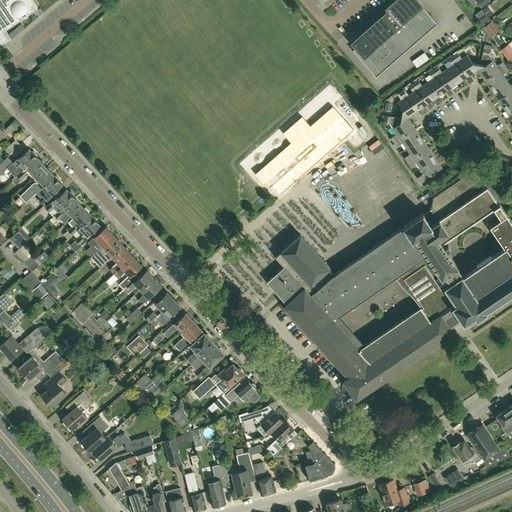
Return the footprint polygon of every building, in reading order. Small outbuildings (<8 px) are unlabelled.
[(0,0),(0,29),(1,31),(23,16),(23,17),(24,17),(25,17),(26,17),(27,16),(28,15),(28,14),(28,13),(28,12),(38,6),(33,0),(0,0)] [(376,77),(437,23),(417,0),(395,0),(387,7),(389,10),(375,22),(355,39),(359,44),(357,47),(352,50),(376,77)] [(480,18),(478,19),(483,25),(485,24),(491,20),(486,14),(480,18)] [(499,31),(491,21),(483,26),(491,37),(499,31)] [(507,43),(502,38),(500,39),(497,35),(493,39),(500,48),(507,43)] [(511,48),(508,43),(500,49),(508,60),(509,58),(511,56),(511,48)] [(485,80),(505,66),(502,61),(497,65),(489,55),(491,46),(484,44),(479,72),(485,80)] [(425,53),(412,61),(417,67),(429,59),(425,53)] [(476,71),(477,63),(473,62),(467,55),(462,59),(458,53),(453,56),(467,77),(476,71)] [(467,77),(453,56),(449,59),(453,65),(447,68),(458,83),(467,77)] [(458,83),(447,68),(442,72),(438,66),(434,70),(448,90),(458,83)] [(492,90),(506,80),(503,74),(508,71),(505,66),(485,80),(492,90)] [(448,90),(434,70),(429,73),(433,78),(427,82),(438,97),(448,90)] [(438,97),(427,82),(422,86),(418,80),(417,78),(414,81),(415,82),(414,83),(428,104),(438,97)] [(498,100),(511,90),(511,83),(510,85),(506,80),(492,90),(498,100)] [(428,104),(414,83),(409,86),(413,92),(408,95),(418,110),(428,104)] [(418,110),(408,95),(404,90),(399,93),(403,98),(397,102),(402,110),(402,114),(410,116),(418,110)] [(505,110),(511,105),(511,90),(498,100),(505,110)] [(415,128),(409,120),(386,115),(384,122),(389,123),(396,133),(391,137),(394,142),(415,128)] [(406,148),(421,138),(415,128),(394,142),(397,146),(403,142),(406,148)] [(408,162),(428,147),(421,138),(406,148),(410,153),(404,157),(408,162)] [(21,144),(16,140),(6,149),(10,154),(21,144)] [(308,160),(307,160),(314,169),(338,149),(331,140),(330,141),(318,151),(313,155),(308,160)] [(435,157),(428,147),(408,162),(411,166),(416,162),(420,168),(435,157)] [(25,168),(36,157),(37,157),(29,149),(20,157),(9,167),(12,171),(21,163),(25,168)] [(39,161),(36,157),(25,168),(17,175),(21,179),(29,172),(33,177),(35,175),(35,176),(45,167),(44,165),(45,163),(42,160),(39,161)] [(442,168),(435,157),(420,168),(424,173),(418,177),(421,182),(442,168)] [(511,220),(500,202),(506,198),(505,196),(508,194),(501,183),(497,186),(482,164),(434,197),(432,208),(424,213),(423,212),(404,225),(333,274),(328,268),(330,266),(326,262),(301,234),(276,256),(284,266),(278,271),(280,274),(275,278),(273,276),(267,281),(280,296),(284,300),(286,302),(288,303),(286,306),(349,376),(344,379),(356,397),(452,331),(444,319),(456,311),(464,324),(475,316),(477,319),(489,312),(488,310),(511,293),(511,220)] [(54,177),(54,176),(51,173),(52,171),(49,167),(46,168),(45,167),(35,176),(36,176),(34,178),(39,183),(31,190),(35,194),(37,192),(54,177)] [(62,184),(54,176),(54,177),(37,192),(41,197),(39,200),(42,204),(54,193),(53,193),(62,184)] [(75,197),(67,189),(57,197),(46,207),(49,211),(53,208),(58,212),(74,197),(74,198),(75,197)] [(73,216),(83,207),(74,198),(74,197),(58,212),(54,215),(62,224),(72,214),(73,216)] [(92,217),(92,216),(89,213),(90,211),(86,207),(84,208),(83,207),(73,216),(74,217),(69,222),(73,226),(68,230),(72,235),(80,228),(92,217)] [(91,233),(100,224),(92,216),(92,217),(80,228),(84,232),(76,240),(80,244),(91,233)] [(92,256),(115,235),(106,225),(88,242),(92,246),(87,250),(92,256)] [(18,230),(10,238),(20,248),(28,240),(18,230)] [(101,266),(124,245),(115,235),(92,256),(101,266)] [(110,269),(114,273),(114,274),(134,256),(125,246),(113,257),(118,262),(110,269)] [(32,271),(32,272),(39,265),(31,256),(24,262),(32,271)] [(143,265),(134,256),(114,274),(114,273),(106,280),(111,285),(126,271),(129,275),(119,284),(123,289),(136,277),(133,274),(143,265)] [(16,272),(9,264),(1,270),(8,278),(16,272)] [(141,289),(154,277),(147,270),(128,287),(130,289),(136,284),(141,289)] [(32,272),(32,271),(22,280),(32,290),(41,281),(32,272)] [(64,272),(59,276),(63,281),(68,277),(64,272)] [(162,286),(154,277),(141,289),(145,293),(139,299),(143,304),(162,286)] [(152,319),(174,299),(167,292),(155,302),(159,306),(148,316),(152,319)] [(11,317),(5,309),(13,302),(5,293),(0,297),(0,324),(3,322),(9,328),(24,314),(20,309),(11,317)] [(47,295),(44,298),(50,306),(54,302),(47,295)] [(181,306),(174,299),(152,319),(155,323),(158,320),(163,325),(170,318),(169,317),(181,306)] [(142,312),(138,308),(126,318),(130,323),(142,312)] [(103,310),(99,314),(104,319),(108,316),(103,310)] [(181,330),(193,319),(186,312),(164,333),(168,337),(178,327),(181,330)] [(202,330),(193,319),(181,330),(185,335),(175,345),(180,350),(202,330)] [(45,337),(37,327),(29,335),(37,344),(45,337)] [(79,332),(69,341),(74,346),(84,338),(79,332)] [(198,358),(214,343),(205,332),(191,345),(196,351),(187,359),(191,363),(197,358),(198,358)] [(0,344),(12,358),(23,348),(31,341),(27,336),(19,343),(11,334),(0,344)] [(148,344),(139,334),(126,346),(136,356),(148,344)] [(158,343),(163,338),(160,334),(154,339),(158,343)] [(107,342),(103,337),(97,343),(101,348),(107,342)] [(92,344),(88,339),(79,346),(84,352),(92,344)] [(224,354),(214,343),(198,358),(197,358),(191,363),(196,369),(205,361),(210,366),(224,354)] [(109,345),(104,349),(111,356),(116,352),(109,345)] [(44,368),(48,373),(63,359),(56,351),(44,362),(41,359),(38,362),(33,356),(19,368),(30,380),(44,368)] [(52,406),(67,393),(61,385),(67,380),(60,371),(68,365),(63,359),(59,362),(48,373),(56,382),(42,394),(52,406)] [(222,378),(229,386),(243,374),(233,363),(227,369),(225,368),(218,374),(216,375),(211,380),(215,385),(222,378)] [(211,370),(207,366),(196,376),(201,380),(204,377),(211,370)] [(135,383),(141,389),(152,380),(146,373),(135,383)] [(194,387),(199,392),(209,384),(204,377),(201,380),(194,387)] [(259,394),(255,390),(257,388),(248,379),(243,385),(240,382),(225,395),(223,393),(208,407),(212,411),(217,407),(221,411),(240,394),(245,399),(248,396),(252,400),(256,401),(259,398),(259,394)] [(152,380),(141,389),(152,400),(162,391),(152,380)] [(95,402),(84,391),(73,401),(77,406),(63,419),(65,421),(64,422),(70,430),(77,424),(79,426),(89,418),(84,412),(95,402)] [(189,394),(180,403),(184,407),(193,398),(189,394)] [(283,420),(275,411),(269,417),(265,413),(264,413),(262,408),(248,413),(250,419),(255,417),(261,423),(257,428),(264,435),(270,433),(272,432),(283,420)] [(511,414),(507,408),(497,415),(504,425),(502,426),(507,433),(511,429),(511,414)] [(186,415),(178,422),(184,428),(191,421),(186,415)] [(93,449),(108,436),(108,435),(105,437),(101,432),(108,426),(100,416),(90,424),(94,429),(82,440),(82,441),(82,442),(81,443),(81,444),(82,445),(82,446),(83,446),(84,447),(85,446),(86,446),(91,451),(93,449)] [(285,419),(283,420),(272,432),(279,439),(272,445),(278,451),(291,439),(286,435),(293,428),(285,419)] [(497,444),(483,424),(468,434),(489,467),(511,457),(501,441),(497,444)] [(202,445),(198,429),(191,431),(195,447),(202,445)] [(124,442),(125,443),(130,439),(124,433),(120,436),(118,435),(112,440),(108,436),(93,449),(97,453),(96,454),(96,455),(96,456),(96,457),(97,458),(98,458),(99,458),(100,458),(101,458),(102,459),(116,446),(118,448),(124,442)] [(142,447),(151,444),(153,444),(150,435),(139,439),(142,447)] [(174,438),(165,440),(171,466),(180,464),(174,438)] [(472,454),(477,462),(481,459),(472,445),(470,447),(464,439),(459,442),(457,441),(455,443),(455,445),(453,446),(463,460),(472,454)] [(332,473),(335,469),(334,469),(334,464),(313,441),(307,446),(312,450),(307,451),(309,460),(305,462),(310,480),(327,475),(332,473)] [(151,444),(142,447),(135,450),(138,459),(154,453),(151,444)] [(251,488),(249,482),(246,469),(252,468),(248,452),(236,455),(240,470),(232,472),(231,465),(225,467),(228,479),(233,478),(237,492),(251,488)] [(230,486),(228,479),(225,467),(222,454),(217,456),(219,467),(213,468),(214,475),(206,477),(208,484),(209,484),(211,489),(208,490),(212,506),(226,502),(222,488),(230,486)] [(200,466),(197,455),(191,456),(194,468),(200,466)] [(487,467),(483,461),(475,467),(479,473),(487,467)] [(116,462),(109,468),(120,487),(124,486),(129,484),(116,462)] [(267,476),(263,462),(253,465),(261,494),(275,490),(271,475),(267,476)] [(458,469),(446,478),(451,485),(463,477),(458,469)] [(194,472),(185,474),(193,510),(206,507),(202,492),(199,493),(194,472)] [(441,484),(434,473),(428,476),(435,487),(441,484)] [(397,493),(395,484),(393,479),(379,484),(385,504),(398,500),(400,506),(408,503),(404,490),(397,493)] [(426,479),(417,482),(421,494),(430,491),(426,479)] [(141,502),(136,487),(134,483),(129,485),(129,484),(124,486),(130,505),(129,505),(131,511),(142,511),(143,511),(145,511),(141,502)] [(153,511),(149,499),(147,500),(142,485),(136,487),(141,502),(145,511),(143,511),(142,511),(153,511)] [(166,511),(163,500),(165,499),(160,485),(153,487),(156,497),(149,499),(153,511),(166,511)] [(168,499),(170,511),(184,511),(186,511),(183,496),(182,496),(180,487),(166,491),(168,499)] [(124,492),(117,495),(120,500),(127,497),(124,492)] [(349,509),(351,506),(350,502),(347,500),(341,502),(340,498),(326,503),(329,511),(343,511),(344,511),(349,509)]
